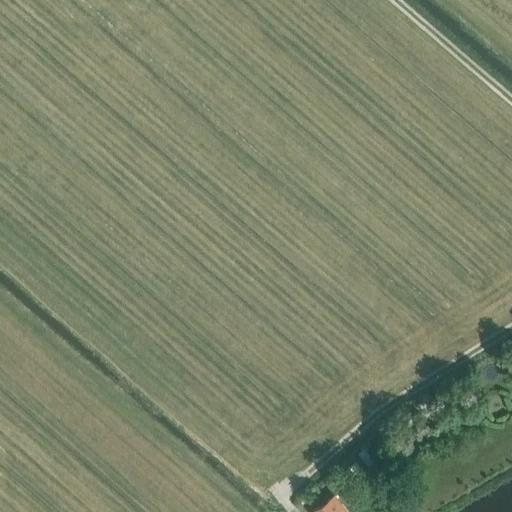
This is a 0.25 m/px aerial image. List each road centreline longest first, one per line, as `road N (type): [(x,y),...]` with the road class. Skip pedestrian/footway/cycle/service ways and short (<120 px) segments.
road 1 (track): [(511,327),(379,412),(280,496)]
road 2 (track): [(393,0),(511,102)]
